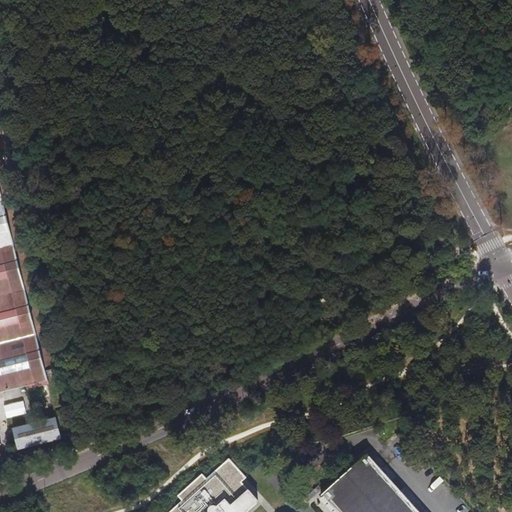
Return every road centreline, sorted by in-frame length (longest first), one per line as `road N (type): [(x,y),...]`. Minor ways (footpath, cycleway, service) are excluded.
road 1 (unclassified): [(0,497),(280,376),(496,264)]
road 2 (secondary): [(367,0),(411,105),(496,264)]
